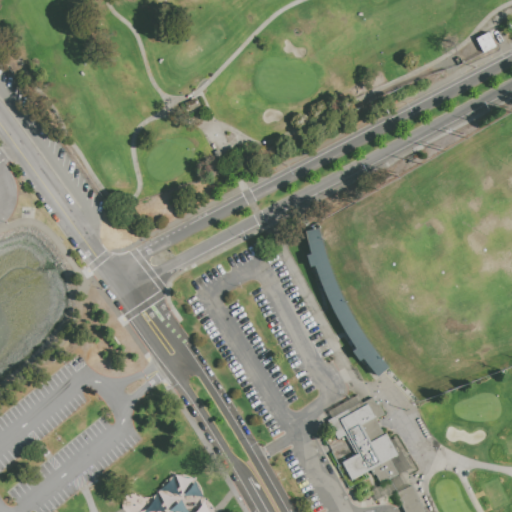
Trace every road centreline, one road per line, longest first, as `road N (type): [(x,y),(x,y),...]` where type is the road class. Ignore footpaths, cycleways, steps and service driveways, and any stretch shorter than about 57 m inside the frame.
road 1 (tertiary): [(511,57),(113,272)]
road 2 (tertiary): [(124,289),(511,83)]
road 3 (tertiary): [(284,511),(179,345),(124,289)]
road 4 (tertiary): [(124,289),(134,318),(258,511)]
road 5 (tertiary): [(0,125),(93,257),(113,272)]
